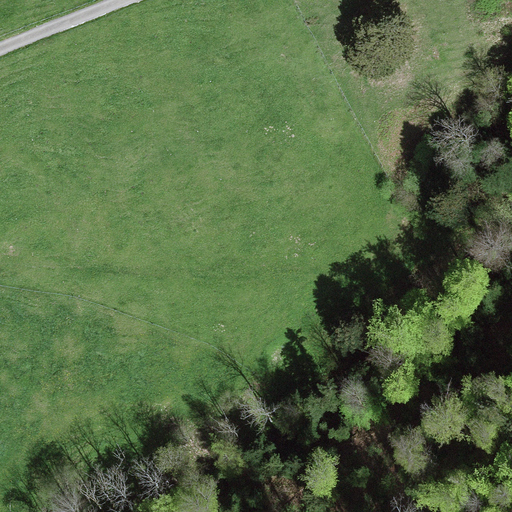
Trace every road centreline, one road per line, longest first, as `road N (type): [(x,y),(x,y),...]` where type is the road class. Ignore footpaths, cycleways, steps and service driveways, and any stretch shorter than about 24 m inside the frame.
road 1 (track): [(511,259),(502,241),(469,225),(442,228),(370,271),(313,277),(61,270),(0,259)]
road 2 (track): [(511,327),(420,511)]
road 3 (unclassified): [(123,0),(0,48)]
